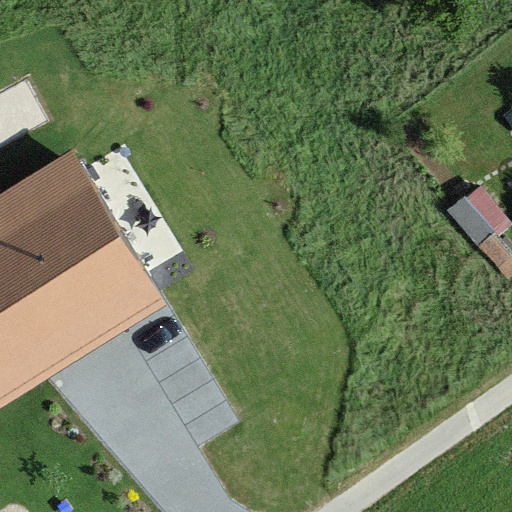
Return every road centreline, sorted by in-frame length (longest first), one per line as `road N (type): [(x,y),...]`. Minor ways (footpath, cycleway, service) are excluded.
road 1 (residential): [(511,375),(331,511)]
road 2 (unknown): [(220,511),(106,361)]
